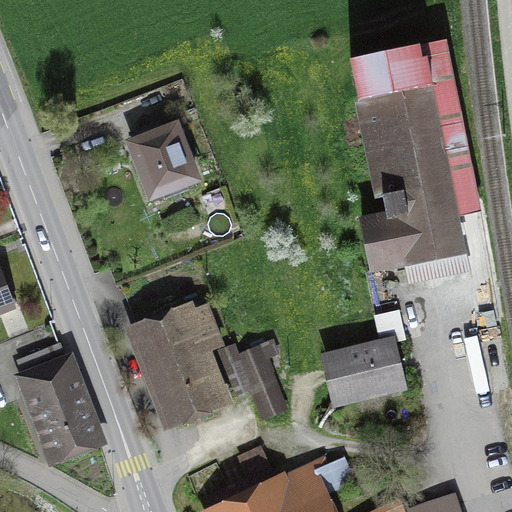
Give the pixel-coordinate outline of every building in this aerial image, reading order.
[(383,196),(387,216),(361,221),(370,267),(459,251),(416,46),(350,59),(379,197),(383,196)] [(132,143),(151,194),(162,190),(165,198),(189,189),(185,181),(195,177),(175,126),(161,131),(156,123),(141,129),(145,138),(132,143)] [(0,307),(11,303),(0,275),(0,307)] [(139,329),(173,417),(218,400),(199,351),(222,342),(207,303),(139,329)] [(262,416),(285,408),(262,344),(239,352),(262,416)] [(402,386),(391,345),(328,361),(338,402),(402,386)] [(56,453),(97,437),(63,346),(21,362),(56,453)] [(235,392),(250,386),(239,358),(225,363),(235,392)] [(322,463),(216,511),(410,511),(407,503),(398,507),(397,506),(383,511),(333,511),(324,492),(353,479),(343,459),(324,468),(322,463)]
